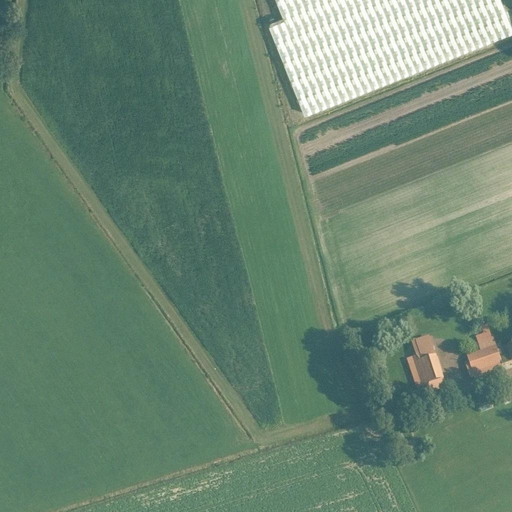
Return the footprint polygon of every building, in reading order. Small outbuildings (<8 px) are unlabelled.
[(305,113),(511,30),(511,26),(501,0),(277,0),(284,18),(269,24),(305,113)] [(487,326),(481,328),(483,335),(490,333),(487,326)] [(422,361),(409,365),(416,388),(422,387),(425,396),(446,388),(444,380),(437,356),(435,357),(429,339),(416,343),(422,361)] [(467,357),(472,372),(475,382),(503,373),(500,365),(501,364),(502,366),(511,362),(511,345),(507,348),(507,349),(498,352),(496,347),(467,357)] [(486,404),(488,409),(498,405),(496,400),(486,404)] [(416,450),(426,447),(421,435),(412,438),(416,450)] [(401,436),(390,441),(399,460),(410,455),(401,436)]
